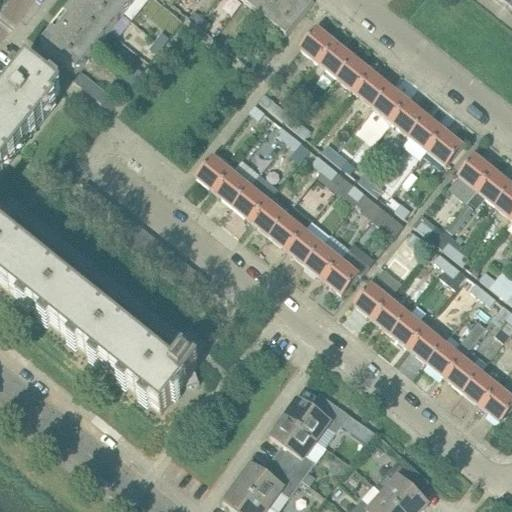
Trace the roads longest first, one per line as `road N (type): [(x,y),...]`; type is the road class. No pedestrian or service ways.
road 1 (unclassified): [(511,479),(495,480),(88,149)]
road 2 (residential): [(511,129),(353,0)]
road 3 (unclassified): [(158,511),(0,384)]
road 4 (residential): [(198,511),(303,375)]
